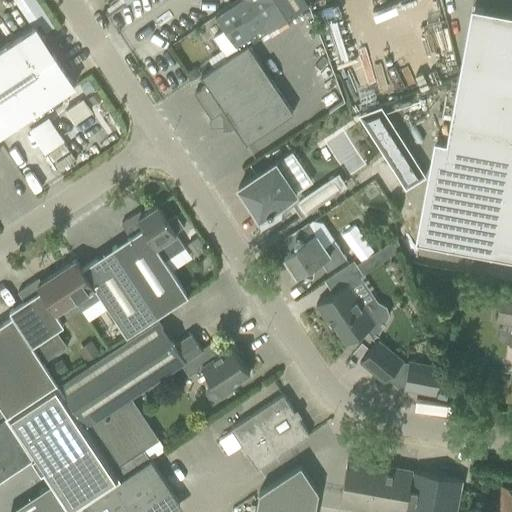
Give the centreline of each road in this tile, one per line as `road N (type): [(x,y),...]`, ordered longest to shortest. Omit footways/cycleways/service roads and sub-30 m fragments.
road 1 (unclassified): [(511,446),(388,422),(338,398),(158,142)]
road 2 (unclassified): [(0,246),(158,142)]
road 3 (unknown): [(359,411),(212,511)]
road 4 (unclassified): [(158,142),(65,0)]
